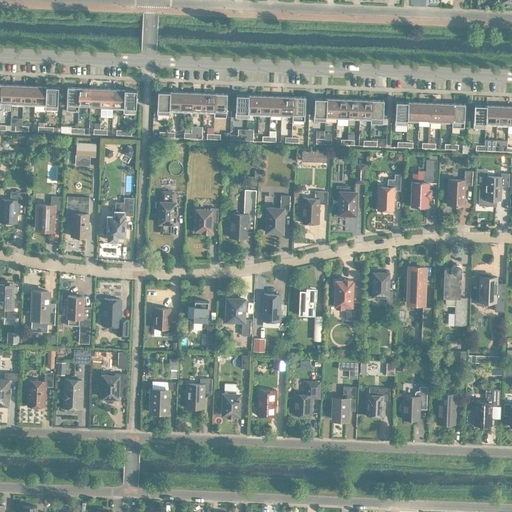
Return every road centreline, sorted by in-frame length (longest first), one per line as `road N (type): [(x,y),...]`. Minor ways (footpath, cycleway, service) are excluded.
road 1 (residential): [(0,255),(106,272),(194,274),(395,241),(511,239)]
road 2 (unclassified): [(511,76),(0,55)]
road 3 (residential): [(0,487),(511,508)]
road 4 (residential): [(511,454),(0,433)]
road 5 (residential): [(511,17),(91,0)]
